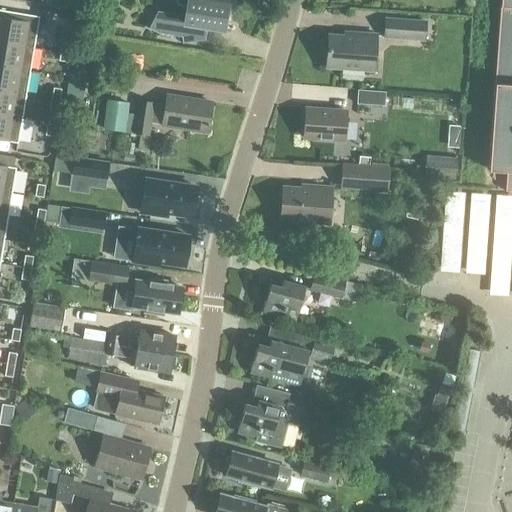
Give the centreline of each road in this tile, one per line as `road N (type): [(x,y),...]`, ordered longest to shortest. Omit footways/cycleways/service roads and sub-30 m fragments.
road 1 (residential): [(179,511),(199,437),(218,265),(293,0)]
road 2 (unknown): [(218,265),(443,289),(511,317)]
